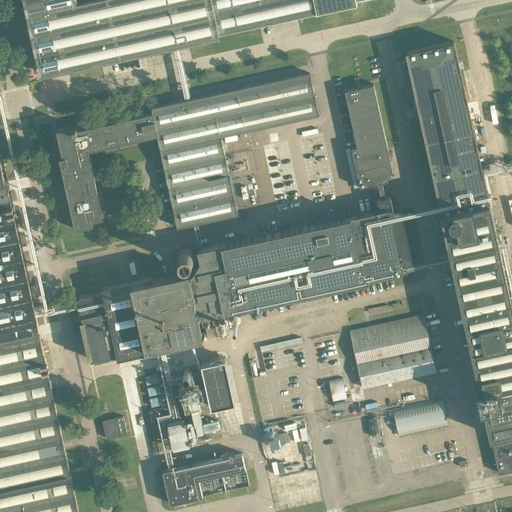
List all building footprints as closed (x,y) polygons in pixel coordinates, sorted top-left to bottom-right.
[(25,0),(41,73),(91,62),(149,49),(316,12),(317,14),(357,5),(355,0),(25,0)] [(511,304),(489,201),(488,195),(473,129),(454,41),(406,51),(440,205),(442,212),(480,388),(477,389),(481,406),(484,405),(499,472),(511,469),(511,304)] [(217,218),(218,223),(238,219),(237,214),(220,135),(318,114),(309,73),(151,108),(153,113),(158,134),(178,227),(217,218)] [(373,84),(344,90),(357,146),(351,147),(360,187),(378,183),(381,197),(385,196),(382,182),(387,181),(387,178),(389,178),(389,175),(391,175),(391,173),(393,172),(388,148),(373,84)] [(105,145),(106,150),(121,146),(120,142),(158,134),(153,113),(77,129),(76,126),(73,127),(72,125),(58,128),(60,138),(54,139),(58,156),(60,155),(61,159),(60,160),(70,202),(75,228),(92,225),(91,220),(102,217),(87,149),(105,145)] [(224,242),(223,242),(227,258),(236,301),(237,307),(293,295),(365,279),(393,273),(393,274),(406,271),(405,265),(412,263),(401,210),(400,210),(399,204),(392,205),(390,195),(385,196),(381,197),(377,198),(379,210),(350,216),(225,243),(224,242)] [(10,201),(0,202),(0,511),(78,511),(13,215),(14,215),(14,213),(12,213),(11,208),(13,208),(12,206),(11,207),(10,201)] [(103,292),(78,297),(82,317),(83,317),(83,319),(81,320),(89,356),(91,356),(91,359),(117,354),(118,357),(145,351),(167,347),(167,344),(204,336),(199,315),(237,307),(236,301),(227,258),(223,242),(198,248),(199,253),(194,255),(194,254),(193,253),(193,252),(192,251),(191,250),(190,250),(190,249),(189,249),(188,249),(188,248),(187,248),(186,248),(185,248),(184,248),(183,248),(182,249),(181,249),(180,250),(179,251),(178,252),(178,253),(177,254),(177,255),(177,256),(177,257),(177,258),(177,259),(177,260),(178,261),(178,262),(179,262),(179,263),(180,263),(180,264),(181,264),(181,265),(182,265),(183,265),(184,265),(184,266),(185,266),(186,266),(187,266),(187,265),(189,271),(152,279),(151,276),(127,281),(103,287),(103,292)] [(350,331),(362,386),(436,370),(424,314),(350,331)] [(343,377),(329,380),(333,400),(347,398),(343,377)] [(448,424),(442,399),(393,410),(399,435),(448,424)] [(103,420),(107,437),(127,433),(123,416),(103,420)] [(214,421),(213,419),(210,420),(211,421),(167,431),(169,439),(212,430),(213,431),(216,431),(216,429),(220,428),(218,420),(214,421)] [(242,453),(218,458),(163,470),(170,504),(203,497),(200,484),(222,479),(247,474),(242,453)]
